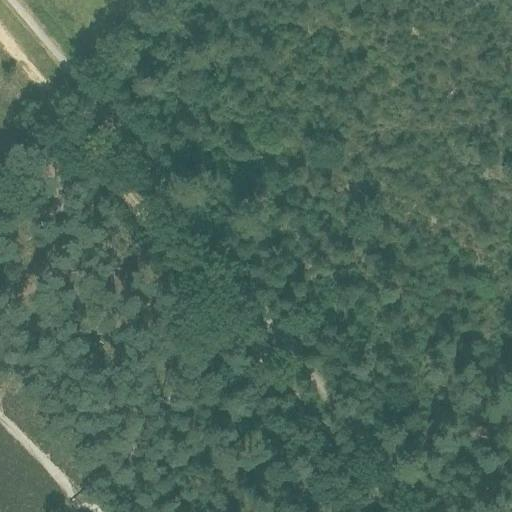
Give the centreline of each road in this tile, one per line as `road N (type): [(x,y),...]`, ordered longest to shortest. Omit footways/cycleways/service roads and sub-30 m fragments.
road 1 (track): [(245,337),(49,96)]
road 2 (track): [(390,511),(245,337)]
road 3 (track): [(49,96),(147,0)]
